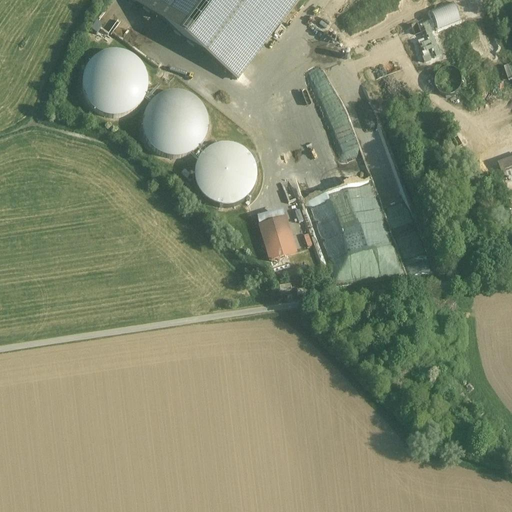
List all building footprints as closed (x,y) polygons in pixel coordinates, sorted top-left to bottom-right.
[(131,0),(130,1),(236,81),(297,0),(131,0)] [(453,6),(430,15),(437,31),(459,22),(453,6)] [(102,18),(96,25),(101,29),(96,35),(105,43),(116,30),(102,18)] [(94,24),(89,33),(95,36),(100,28),(94,24)] [(439,58),(427,27),(423,29),(421,24),(411,28),(415,39),(424,36),(427,44),(424,46),(423,42),(417,44),(423,59),(422,60),(424,64),(431,62),(428,54),(431,53),(433,60),(439,58)] [(145,99),(147,87),(145,74),(137,64),(127,57),(114,54),(101,57),(91,64),(84,75),(81,87),(84,100),(91,111),(102,118),(115,120),(127,117),(138,110),(145,99)] [(460,89),(461,84),(459,79),(456,75),(452,72),(447,71),(442,72),(437,75),(435,79),(434,85),(435,90),(438,94),(442,97),(447,98),(452,97),(457,94),(460,89)] [(205,114),(199,107),(192,102),(184,99),(176,99),(167,100),(160,104),(153,110),(149,117),(147,126),(146,134),(149,142),(153,150),(159,156),(167,160),(175,161),(184,161),(192,158),(199,153),(205,146),(208,139),(209,130),(208,122),(205,114)] [(253,189),(256,178),(253,166),(246,156),(236,149),(225,147),(213,150),(203,156),(196,167),(194,178),(197,190),(203,200),(213,206),(225,209),(237,206),(247,199),(253,189)] [(511,160),(497,166),(502,182),(511,177),(511,160)] [(282,212),(256,220),(269,263),(295,255),(282,212)]
